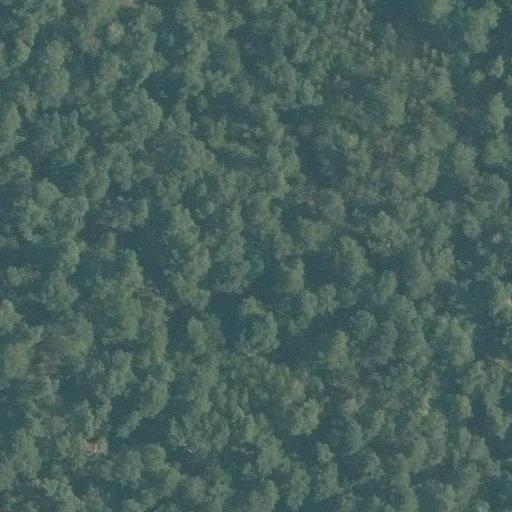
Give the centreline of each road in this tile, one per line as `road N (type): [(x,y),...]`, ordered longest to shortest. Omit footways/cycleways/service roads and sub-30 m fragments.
road 1 (track): [(511,504),(195,0)]
road 2 (track): [(511,168),(0,407)]
road 3 (track): [(511,464),(340,511)]
